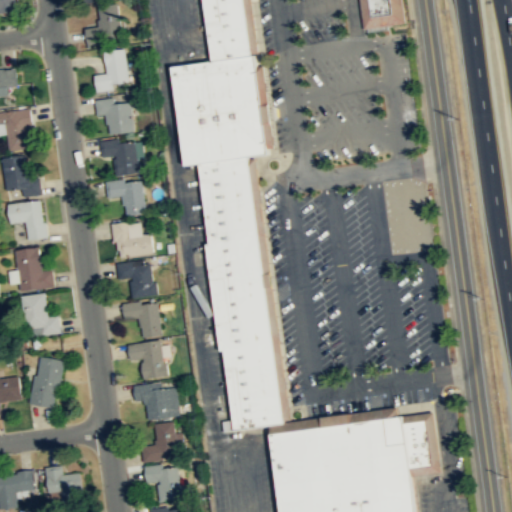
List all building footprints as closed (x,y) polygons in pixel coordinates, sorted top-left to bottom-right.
[(0,0),(0,9),(17,9),(16,0),(0,0)] [(247,0),(255,54),(215,59),(207,0),(247,0)] [(406,21),(403,0),(359,0),(363,27),(406,21)] [(121,40),(120,4),(98,4),(99,28),(86,28),(86,41),(121,40)] [(103,51),(106,74),(94,75),(95,90),(129,87),(125,49),(103,51)] [(272,153),(251,155),(202,162),(188,163),(175,65),(215,59),(255,54),(259,53),(272,153)] [(0,97),(8,97),(7,86),(18,86),(17,71),(0,71),(0,97)] [(131,102),(115,104),(114,98),(94,100),(96,116),(107,115),(109,135),(134,132),(131,102)] [(7,149),(32,149),(32,111),(7,111),(7,149)] [(116,175),(141,173),(138,140),(101,143),(102,157),(115,156),(116,175)] [(288,423),(238,429),(227,350),(223,350),(209,243),(213,243),(202,162),(251,155),(288,423)] [(6,157),(7,189),(22,189),(23,196),(41,195),(40,177),(30,177),(29,156),(6,157)] [(125,216),(146,213),(141,179),(106,183),(107,198),(123,196),(125,216)] [(12,203),(14,223),(26,222),(27,239),(45,238),(43,200),(12,203)] [(141,221),(114,223),(116,257),(154,254),(152,233),(142,234),(141,221)] [(18,269),(9,270),(10,283),(20,282),(21,290),(54,287),(52,267),(41,268),(39,246),(16,249),(18,269)] [(131,295),(153,296),(155,262),(118,261),(118,278),(132,279),(131,295)] [(25,337),(61,334),(59,315),(47,316),(46,293),(22,295),(25,337)] [(162,334),(157,299),(122,304),(125,319),(139,317),(142,337),(162,334)] [(161,338),(127,345),(130,361),(140,359),(144,379),(168,375),(161,338)] [(57,408),(64,360),(38,356),(31,404),(57,408)] [(0,378),(0,414),(3,414),(1,402),(21,400),(19,376),(0,378)] [(177,387),(162,389),(161,383),(133,385),(135,401),(146,400),(147,420),(180,416),(177,387)] [(274,434),(284,511),(420,511),(414,468),(407,423),(406,416),(274,434)] [(436,465),(430,420),(407,423),(414,468),(436,465)] [(156,444),(142,446),(143,461),(179,458),(175,422),(155,424),(156,444)] [(184,499),(180,464),(144,467),(146,483),(157,482),(159,501),(184,499)] [(46,466),(48,494),(83,493),(82,473),(64,474),(64,465),(46,466)] [(0,472),(0,507),(19,506),(17,495),(37,492),(34,468),(0,472)]
